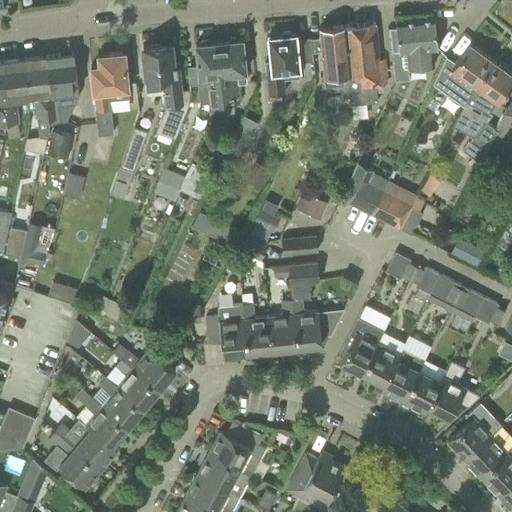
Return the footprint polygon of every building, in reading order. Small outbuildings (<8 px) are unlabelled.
[(396,19),(396,27),(389,28),(395,80),(407,78),(403,50),(405,50),(417,49),(431,48),(437,47),(433,16),(396,19)] [(378,57),(377,41),(375,21),(347,24),(352,73),(352,80),(339,104),(378,100),(376,83),(386,82),(385,68),(380,68),(379,57),(378,57)] [(352,73),(347,24),(318,27),(320,47),(323,76),(352,73)] [(299,67),(298,61),(313,60),(311,36),(296,37),(295,32),(268,35),(271,60),(265,60),(267,80),(269,100),(282,99),(281,92),(285,91),(283,69),(299,67)] [(236,72),(245,71),(242,38),(219,40),(225,102),(224,103),(225,111),(234,111),(233,102),(239,101),(236,72)] [(225,102),(219,40),(195,43),(198,67),(187,68),(189,83),(198,82),(200,101),(208,101),(209,113),(225,111),(224,103),(225,102)] [(474,83),(492,59),(469,41),(437,85),(447,93),(453,84),(468,96),(474,83)] [(181,90),(180,81),(178,61),(172,61),(170,43),(142,45),(147,89),(163,87),(165,105),(155,129),(175,137),(190,92),(189,89),(181,90)] [(432,65),(431,48),(417,49),(405,50),(407,67),(432,65)] [(99,64),(90,65),(92,85),(95,109),(98,133),(107,132),(113,131),(110,108),(109,99),(129,97),(128,87),(126,71),(124,51),(106,53),(107,63),(99,64)] [(78,89),(76,71),(73,52),(46,55),(51,92),(45,93),(48,117),(59,116),(56,92),(78,89)] [(25,57),(24,58),(29,95),(26,95),(28,109),(37,108),(38,119),(36,119),(39,135),(46,136),(48,130),(48,118),(48,117),(45,93),(51,92),(46,55),(25,57)] [(29,95),(24,58),(5,60),(7,77),(6,77),(9,97),(4,98),(5,110),(7,123),(18,121),(15,96),(26,95),(29,95)] [(463,105),(455,121),(475,131),(481,136),(479,139),(482,141),(472,155),(480,161),(496,131),(497,128),(495,127),(486,121),(491,112),(488,109),(496,99),(498,99),(511,80),(511,72),(492,59),(474,83),(468,96),(463,105)] [(7,77),(5,60),(0,60),(0,123),(7,123),(5,110),(4,98),(9,97),(6,77),(7,77)] [(511,97),(511,98),(501,112),(502,113),(495,127),(497,128),(496,131),(502,135),(511,122),(511,97)] [(240,156),(258,121),(244,114),(226,149),(240,156)] [(133,169),(147,129),(134,125),(120,164),(133,169)] [(67,156),(72,133),(52,129),(47,152),(67,156)] [(255,160),(245,178),(262,187),(272,169),(255,160)] [(201,199),(214,173),(192,161),(185,173),(179,187),(201,199)] [(371,212),(388,178),(373,171),(374,168),(358,161),(340,197),(371,212)] [(179,187),(185,173),(164,165),(154,191),(175,199),(179,187)] [(78,194),(84,174),(70,171),(64,190),(78,194)] [(400,227),(417,193),(388,178),(371,212),(400,227)] [(295,205),(320,217),(328,200),(304,188),(295,205)] [(253,221),(273,230),(279,216),(273,214),(276,207),(264,202),(261,208),(260,207),(253,221)] [(0,251),(2,252),(11,211),(0,208),(0,251)] [(237,247),(244,231),(211,217),(204,233),(237,247)] [(12,225),(5,253),(20,256),(26,229),(12,225)] [(259,259),(267,241),(244,231),(237,247),(238,248),(237,249),(259,259)] [(283,253),(318,250),(316,232),(281,236),(283,253)] [(456,240),(452,252),(477,260),(481,249),(468,245),(469,244),(456,240)] [(416,264),(409,261),(410,258),(395,250),(385,269),(401,277),(402,275),(409,278),(416,264)] [(311,260),(288,262),(291,297),(296,346),(321,344),(319,324),(318,309),(302,311),(301,296),(307,296),(305,279),(318,278),(316,260),(311,260)] [(417,282),(424,268),(416,264),(409,278),(417,282)] [(449,309),(461,284),(439,273),(427,297),(449,309)] [(471,320),(483,295),(461,284),(449,309),(471,320)] [(136,310),(128,306),(111,298),(103,295),(100,303),(101,303),(98,310),(104,312),(129,324),(136,310)] [(504,309),(497,305),(498,302),(483,295),(471,320),(472,320),(474,315),(489,322),(490,319),(497,323),(504,309)] [(296,346),(291,297),(281,298),(283,313),(268,314),(272,349),(296,346)] [(272,349),(268,314),(253,316),(252,301),(242,302),(247,351),(272,349)] [(219,314),(205,316),(206,321),(206,322),(208,342),(221,341),(222,354),(247,351),(242,302),(232,303),(218,305),(219,314)] [(339,361),(361,372),(377,341),(383,328),(358,316),(364,305),(363,304),(338,353),(342,355),(339,361)] [(91,330),(77,318),(76,318),(67,339),(78,345),(91,330)] [(173,350),(158,337),(152,333),(144,343),(148,347),(138,358),(127,349),(121,356),(159,388),(175,369),(165,360),(173,350)] [(500,351),(511,356),(511,343),(505,340),(500,351)] [(397,358),(399,352),(377,341),(361,372),(383,383),(396,357),(397,358)] [(402,399),(418,368),(424,357),(403,346),(399,352),(397,358),(396,357),(383,383),(380,388),(402,399)] [(66,374),(81,355),(71,347),(61,371),(66,374)] [(159,388),(121,356),(114,364),(126,374),(117,385),(116,385),(143,407),(159,388)] [(480,393),(465,386),(456,381),(465,365),(452,359),(443,375),(442,374),(440,379),(440,380),(427,405),(428,406),(450,417),(458,400),(468,405),(480,393)] [(440,380),(440,379),(418,368),(402,399),(425,411),(428,406),(427,405),(440,380)] [(101,385),(92,396),(101,403),(101,404),(127,426),(143,407),(116,385),(117,385),(105,375),(98,383),(101,385)] [(101,404),(101,403),(82,387),(75,396),(94,412),(85,423),(89,427),(112,445),(112,444),(127,426),(101,404)] [(0,436),(0,448),(22,446),(35,416),(24,411),(14,435),(0,436)] [(0,423),(0,429),(10,429),(16,416),(5,411),(0,423)] [(464,457),(490,433),(500,423),(493,415),(483,425),(473,414),(461,425),(447,439),(464,457)] [(220,428),(208,451),(252,474),(266,447),(265,445),(258,442),(261,436),(232,420),(226,432),(220,428)] [(89,427),(80,438),(69,428),(60,422),(54,429),(101,467),(117,448),(112,444),(112,445),(89,427)] [(506,450),(511,445),(511,435),(500,423),(490,433),(464,457),(480,475),(506,450)] [(101,467),(54,429),(48,437),(67,453),(58,465),(84,487),(101,467)] [(497,492),(511,478),(511,445),(506,450),(480,475),(497,492)] [(252,474),(208,451),(197,472),(227,489),(234,476),(247,483),(252,474)] [(305,451),(296,469),(286,487),(310,500),(315,491),(328,497),(345,466),(320,452),(317,457),(305,451)] [(220,502),(227,489),(197,472),(185,494),(218,511),(231,511),(233,509),(220,502)] [(511,478),(497,492),(511,508),(511,478)] [(359,511),(377,511),(392,495),(373,479),(351,505),(359,511)] [(268,509),(277,493),(266,488),(258,504),(268,509)] [(28,511),(33,500),(18,494),(11,511),(28,511)] [(218,511),(185,494),(175,511),(218,511)] [(409,511),(411,510),(392,495),(377,511),(409,511)]
